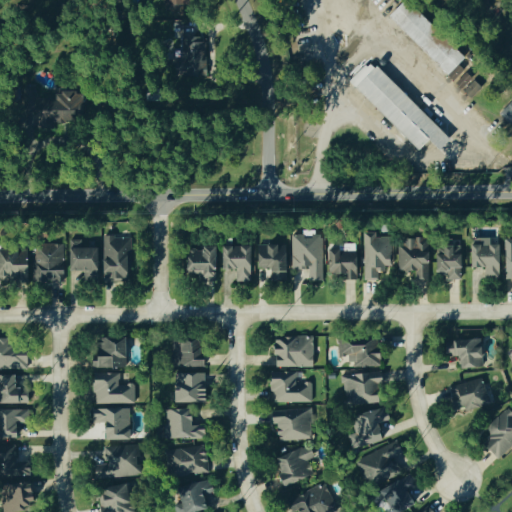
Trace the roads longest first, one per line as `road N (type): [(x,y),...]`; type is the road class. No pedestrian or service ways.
road 1 (residential): [(0,315),(511,312)]
road 2 (tertiary): [(511,197),(0,198)]
road 3 (residential): [(243,313),(247,459),(262,511)]
road 4 (residential): [(276,196),(274,101),(248,0)]
road 5 (residential): [(60,315),(65,511)]
road 6 (residential): [(413,312),(423,421),(456,476)]
